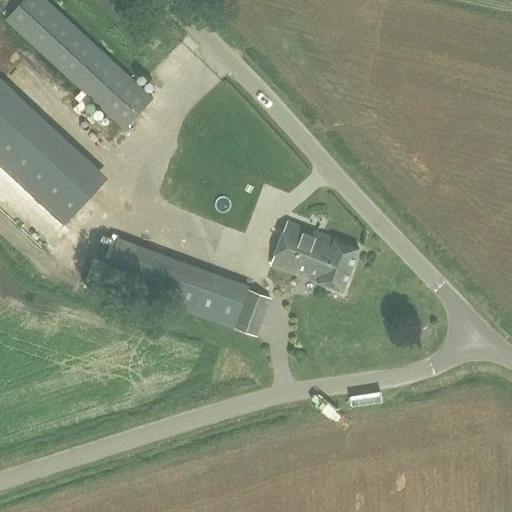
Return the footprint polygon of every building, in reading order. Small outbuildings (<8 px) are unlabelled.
[(58,0),(30,0),(16,15),(129,128),(158,99),(58,0)] [(0,153),(64,211),(121,148),(70,103),(58,116),(0,64),(0,153)] [(260,190),(271,196),(279,181),(267,175),(260,190)] [(359,247),(287,220),(271,264),(342,291),(359,247)] [(213,321),(234,328),(248,290),(250,286),(229,278),(213,321)] [(248,290),(234,328),(255,336),(270,298),(248,290)]
